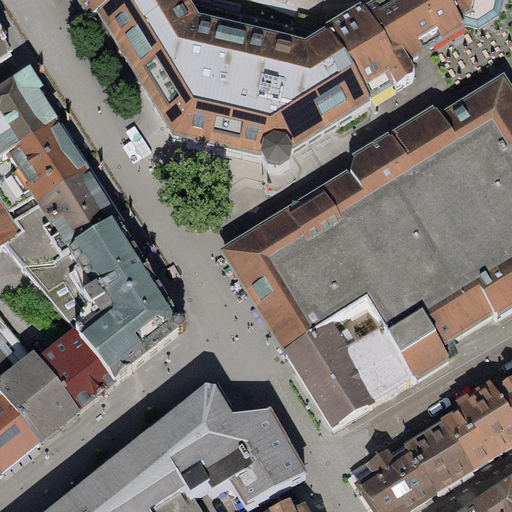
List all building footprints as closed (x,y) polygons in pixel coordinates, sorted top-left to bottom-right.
[(78,0),(92,21),(100,16),(124,0),(78,0)] [(124,0),(100,16),(116,43),(178,4),(174,0),(124,0)] [(365,14),(353,22),(394,87),(397,93),(415,82),(414,73),(408,64),(442,43),(414,0),(398,0),(368,19),(365,14)] [(414,0),(442,43),(463,31),(464,28),(467,26),(479,30),(500,17),(504,0),(414,0)] [(364,109),(324,44),(320,38),(178,4),(116,43),(176,138),(262,162),(269,173),(281,175),(290,169),(292,158),(289,154),(364,109)] [(329,41),(324,44),(364,109),(370,105),(368,102),(394,87),(353,22),(327,38),(329,41)] [(0,66),(11,59),(0,42),(0,66)] [(0,167),(57,132),(26,83),(0,100),(0,167)] [(511,99),(504,86),(438,128),(429,115),(339,172),(344,179),(224,254),(255,307),(278,343),(288,359),(343,326),(356,350),(384,334),(412,387),(449,363),(441,350),(493,318),(497,323),(511,313),(511,99)] [(0,200),(16,226),(87,181),(57,132),(0,167),(0,200)] [(5,250),(25,273),(55,269),(118,229),(87,181),(16,226),(23,236),(5,250)] [(0,253),(5,250),(23,236),(16,226),(0,200),(0,253)] [(180,327),(118,229),(55,269),(25,273),(78,337),(77,338),(115,387),(116,388),(133,375),(132,373),(178,337),(180,327)] [(0,336),(8,330),(0,319),(0,336)] [(412,387),(384,334),(356,350),(343,326),(288,359),(334,433),(412,387)] [(34,364),(36,363),(8,330),(0,336),(0,356),(17,378),(34,364)] [(36,363),(34,364),(78,417),(115,387),(77,338),(65,347),(66,349),(42,368),(37,362),(36,363)] [(0,391),(17,378),(0,356),(0,391)] [(17,378),(0,391),(0,399),(3,403),(39,448),(78,417),(34,364),(17,378)] [(448,429),(459,448),(511,417),(511,391),(495,401),(491,394),(462,411),(466,417),(447,428),(448,429)] [(198,511),(193,503),(209,493),(212,500),(232,487),(247,511),(254,511),(292,490),(293,489),(304,483),(267,422),(238,426),(219,395),(200,394),(57,511),(198,511)] [(0,478),(39,448),(3,403),(0,404),(0,478)] [(511,417),(459,448),(474,471),(511,447),(511,417)] [(448,429),(408,452),(409,453),(435,495),(474,471),(459,448),(448,429)] [(370,470),(354,480),(374,511),(409,511),(435,496),(435,495),(409,453),(393,464),(388,456),(370,470)] [(511,511),(511,493),(510,490),(476,511),(511,511)] [(300,504),(285,511),(305,511),(301,503),(300,504)]
